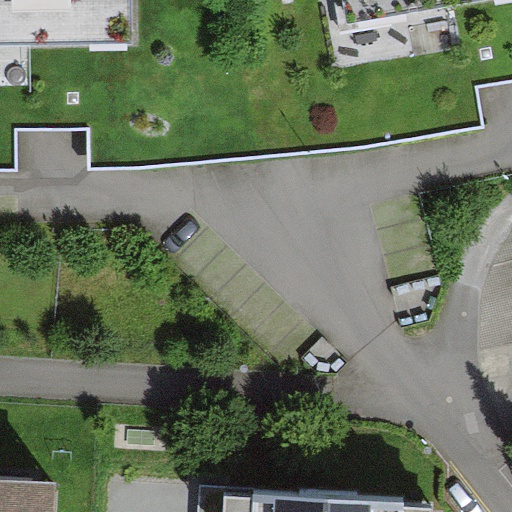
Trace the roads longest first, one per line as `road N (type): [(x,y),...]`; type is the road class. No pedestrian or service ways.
road 1 (residential): [(399,381),(0,362)]
road 2 (residential): [(260,176),(0,184)]
road 3 (residential): [(260,176),(295,241),(399,381)]
road 4 (residential): [(511,221),(484,243),(462,307),(399,381)]
road 5 (residential): [(399,381),(511,500)]
